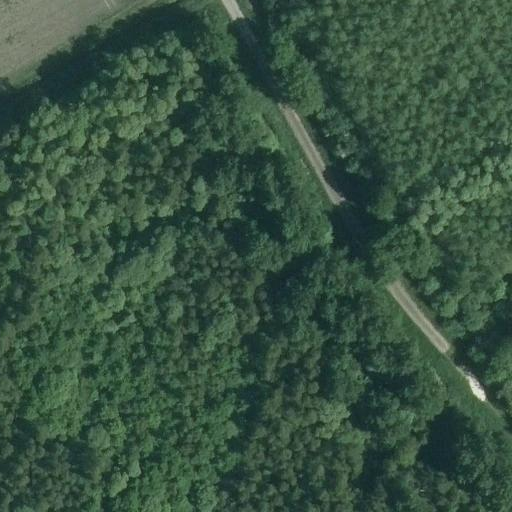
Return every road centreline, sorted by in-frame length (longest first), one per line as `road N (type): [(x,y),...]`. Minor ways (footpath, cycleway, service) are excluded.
road 1 (unclassified): [(456,365),(357,231),(229,0)]
road 2 (track): [(201,0),(0,111)]
